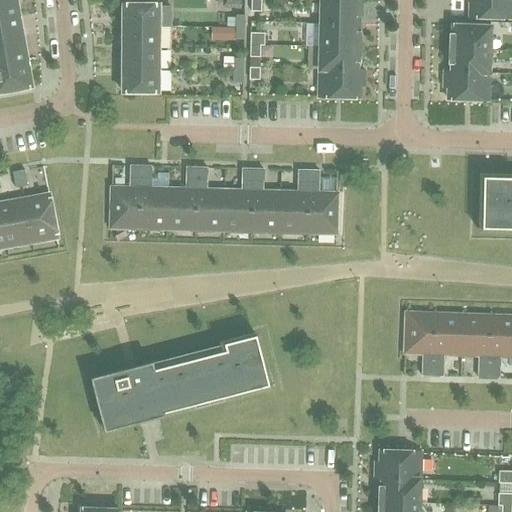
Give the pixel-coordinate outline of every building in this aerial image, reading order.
[(0,0),(0,18),(19,15),(15,0),(0,0)] [(251,0),(251,11),(261,11),(261,0),(251,0)] [(470,0),(470,16),(491,17),(510,17),(510,0),(470,0)] [(321,1),(321,23),(359,24),(359,16),(361,17),(362,2),(321,1)] [(127,6),(127,27),(156,27),(157,6),(127,6)] [(23,38),(19,15),(0,18),(0,41),(21,38),(23,38)] [(244,15),(236,15),(236,27),(244,27),(244,15)] [(321,23),(320,46),(361,47),(361,32),(359,32),(359,24),(321,23)] [(490,26),(453,25),(452,34),(450,34),(449,49),(490,50),(490,26)] [(127,27),(126,47),(156,48),(156,27),(127,27)] [(244,39),(244,27),(236,27),(236,39),(244,39)] [(251,32),(250,45),(260,45),(264,45),(265,33),(251,32)] [(0,65),(25,61),(21,38),(0,41),(0,65)] [(250,45),(250,57),(260,57),(260,45),(250,45)] [(320,46),(320,68),(358,69),(358,62),(360,62),(361,47),(320,46)] [(126,47),(126,68),(156,68),(156,48),(126,47)] [(451,64),(451,71),(489,72),(490,50),(449,49),(449,64),(451,64)] [(235,69),(235,70),(243,70),(243,58),(235,58),(235,69)] [(0,89),(29,84),(25,61),(0,65),(0,89)] [(260,67),(250,67),(249,79),(260,80),(260,67)] [(156,89),(156,84),(156,68),(126,68),(126,89),(156,89)] [(320,68),(319,96),(359,97),(360,86),(363,86),(364,69),(358,69),(320,68)] [(232,82),(242,83),(243,70),(235,70),(235,69),(233,69),(232,82)] [(448,99),(488,100),(489,72),(451,71),(445,71),(444,88),(448,88),(448,99)] [(113,187),(113,165),(112,165),(110,232),(112,232),(112,228),(139,228),(141,166),(130,165),(130,188),(113,187)] [(151,166),(141,166),(139,228),(167,229),(168,189),(151,188),(151,166)] [(186,189),(168,189),(167,229),(195,230),(197,167),(186,167),(186,189)] [(207,167),(197,167),(195,230),(223,231),(224,190),(207,190),(207,167)] [(242,191),(224,190),(223,231),(251,231),(253,169),(242,168),(242,191)] [(263,169),(253,169),(251,231),(279,232),(280,192),(263,191),(263,169)] [(298,192),(280,192),(279,232),(307,233),(309,170),(298,170),(298,192)] [(319,193),(319,170),(309,170),(307,233),(335,233),(335,238),(336,238),(338,171),(336,171),(336,193),(319,193)] [(13,173),(15,183),(27,181),(25,171),(13,173)] [(511,177),(483,177),(482,214),(488,214),(488,227),(478,227),(478,229),(511,229),(511,177)] [(47,198),(23,202),(30,239),(54,235),(47,198)] [(23,202),(0,206),(0,212),(6,244),(30,239),(23,202)] [(422,376),(432,375),(435,314),(405,313),(403,353),(422,354),(422,376)] [(444,354),(461,354),(462,315),(435,314),(432,375),(444,376),(444,354)] [(478,377),(488,377),(490,316),(462,315),(461,354),(479,355),(478,377)] [(500,356),(511,356),(511,315),(490,316),(488,377),(499,378),(500,356)] [(92,382),(95,381),(104,416),(109,415),(112,427),(139,419),(138,414),(147,411),(150,420),(166,416),(165,413),(274,385),(273,383),(263,385),(260,373),(266,371),(256,335),(224,343),(224,344),(225,344),(227,350),(117,379),(115,373),(126,370),(126,369),(91,378),(92,382)] [(376,462),(376,479),(420,480),(420,452),(380,451),(380,462),(376,462)] [(498,483),(511,482),(511,470),(499,471),(498,483)] [(419,502),(420,480),(382,479),(381,486),(379,486),(379,501),(419,502)] [(498,505),(502,505),(511,505),(511,493),(498,493),(498,505)] [(418,511),(419,502),(379,501),(378,511),(418,511)]
